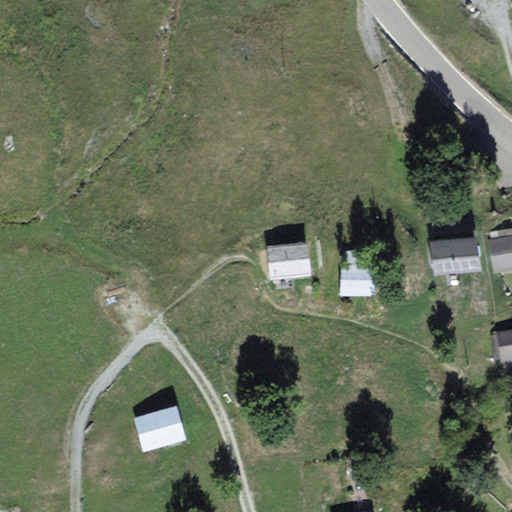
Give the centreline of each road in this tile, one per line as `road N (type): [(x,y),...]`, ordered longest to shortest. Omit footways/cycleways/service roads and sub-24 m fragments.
road 1 (track): [(250,511),(209,395),(178,347),(147,337)]
road 2 (unclassified): [(377,0),(439,73),(511,131)]
